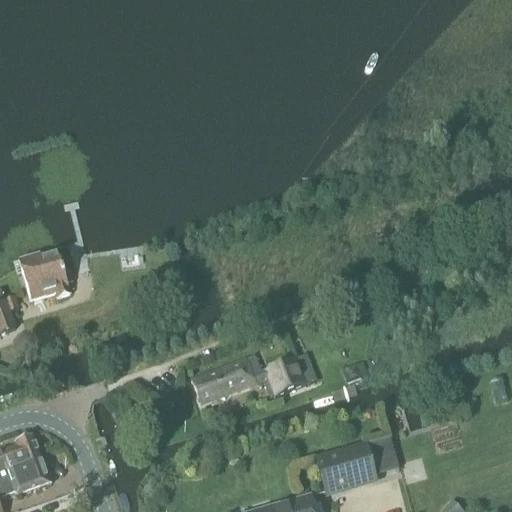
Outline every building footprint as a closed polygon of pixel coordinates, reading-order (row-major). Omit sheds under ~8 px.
[(42,266),(40,260),(19,268),(32,306),(57,298),(59,302),(70,298),(67,288),(71,287),(67,277),(70,276),(68,271),(62,274),(57,261),(42,266)] [(14,300),(0,305),(0,329),(10,325),(7,318),(19,314),(14,300)] [(265,380),(258,361),(194,384),(203,409),(271,385),(278,403),(320,388),(317,381),(312,383),(311,379),(316,378),(310,362),(299,366),(299,365),(271,375),(272,378),(265,380)] [(346,378),(350,390),(350,391),(364,386),(359,374),(346,378)] [(362,400),(360,395),(358,390),(335,398),(339,408),(362,400)] [(0,474),(42,459),(35,440),(15,447),(16,449),(5,453),(5,450),(0,451),(0,474)] [(318,464),(328,497),(378,483),(368,450),(318,464)] [(42,459),(0,474),(0,493),(2,499),(16,494),(17,499),(52,487),(42,459)] [(314,511),(312,501),(271,511),(314,511)]
